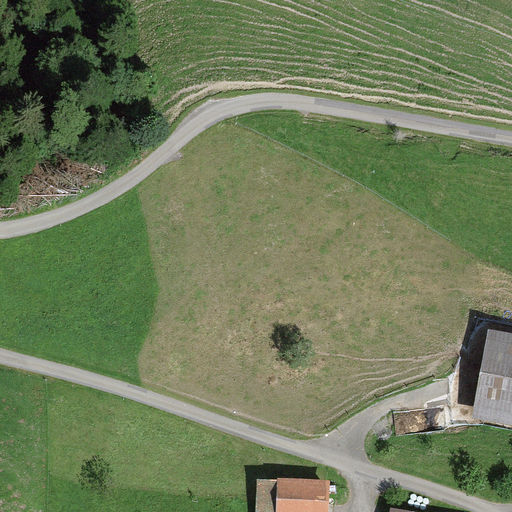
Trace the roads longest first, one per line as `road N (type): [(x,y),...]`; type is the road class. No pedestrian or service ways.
road 1 (residential): [(511,138),(291,101),(239,104),(198,123),(117,188),(56,217),(0,230)]
road 2 (track): [(330,457),(368,415),(442,389)]
